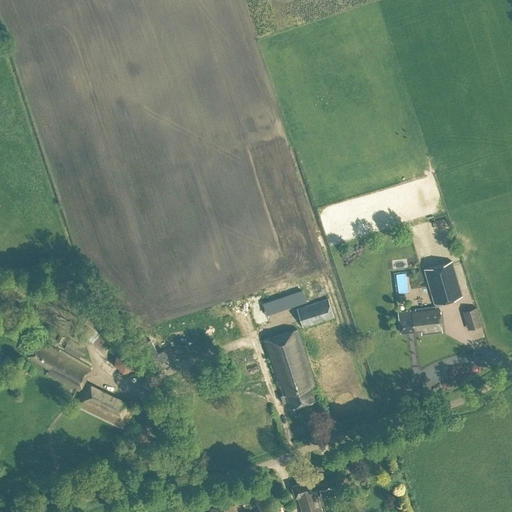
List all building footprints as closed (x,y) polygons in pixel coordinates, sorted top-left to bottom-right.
[(462,295),(451,260),(424,268),(434,304),(435,304),(436,306),(406,310),(406,311),(398,312),(400,331),(420,329),(421,334),(442,331),(438,302),(462,295)] [(268,310),(302,299),(299,288),(264,300),(268,310)] [(303,326),(334,316),(332,312),(329,303),(327,298),(297,308),(303,326)] [(477,306),(462,310),(468,329),(482,325),(477,306)] [(95,309),(78,330),(101,349),(109,338),(105,335),(114,324),(95,309)] [(145,330),(154,350),(168,343),(158,323),(145,330)] [(314,385),(297,329),(263,339),(277,385),(280,384),(283,394),(280,394),(283,402),(288,401),(290,406),(314,398),(311,386),(314,385)] [(59,334),(56,340),(62,343),(65,337),(59,334)] [(59,350),(36,337),(27,355),(49,367),(46,372),(78,390),(92,366),(60,348),(59,350)] [(80,354),(85,347),(71,339),(66,346),(80,354)] [(138,356),(129,347),(117,351),(114,363),(123,372),(135,369),(138,356)] [(244,356),(244,357),(250,378),(253,377),(253,378),(261,376),(260,376),(263,375),(256,353),(255,353),(244,356)] [(129,420),(136,406),(87,382),(75,405),(123,429),(128,419),(129,420)] [(316,490),(313,478),(292,485),(295,496),(298,495),(302,511),(316,511),(322,511),(316,490)] [(338,507),(331,486),(319,489),(325,511),(338,507)] [(232,504),(230,500),(210,506),(211,511),(239,511),(237,511),(234,503),(232,504)]
